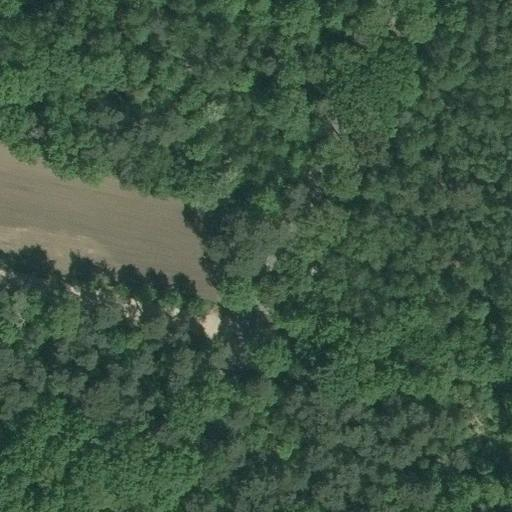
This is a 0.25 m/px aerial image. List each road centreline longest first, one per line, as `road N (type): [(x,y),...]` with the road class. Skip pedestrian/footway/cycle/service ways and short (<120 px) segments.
road 1 (tertiary): [(163,511),(386,0)]
road 2 (track): [(511,392),(281,340)]
